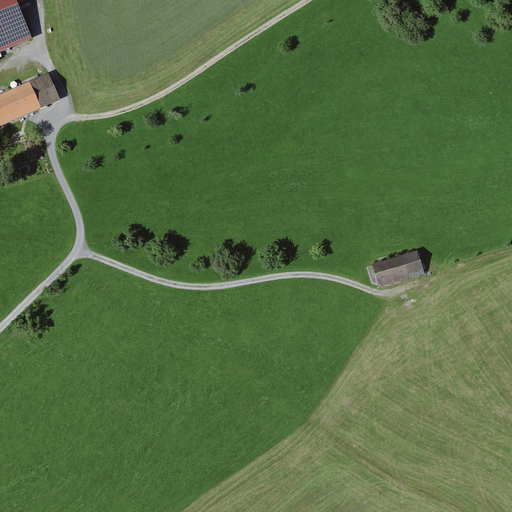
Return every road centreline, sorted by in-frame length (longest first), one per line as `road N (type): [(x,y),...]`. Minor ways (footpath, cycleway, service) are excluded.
road 1 (track): [(498,254),(380,295),(296,275),(190,288),(79,250)]
road 2 (track): [(307,0),(163,93),(125,110),(67,117)]
road 3 (track): [(67,117),(54,125),(51,149),(75,205),(79,250),(0,328)]
road 4 (track): [(35,0),(67,117)]
